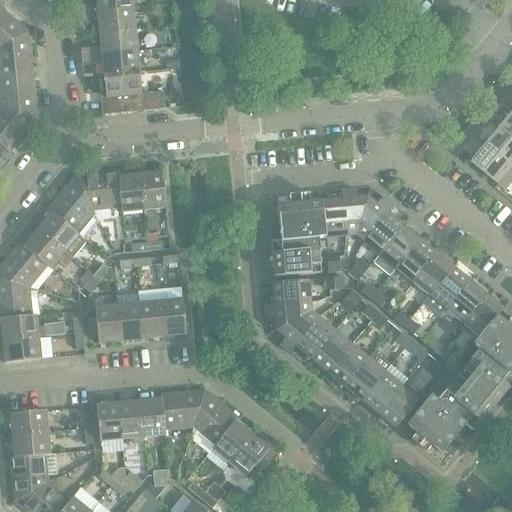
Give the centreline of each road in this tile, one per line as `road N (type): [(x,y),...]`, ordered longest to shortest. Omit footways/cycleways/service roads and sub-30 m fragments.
road 1 (residential): [(248,511),(299,451),(196,365),(0,383)]
road 2 (residential): [(253,180),(366,169),(380,149),(376,109)]
road 3 (residential): [(61,134),(229,122)]
road 4 (residential): [(376,109),(442,103),(500,36)]
road 5 (residential): [(229,122),(376,109)]
road 6 (residential): [(61,134),(48,18),(25,0)]
road 7 (residential): [(229,122),(220,0)]
